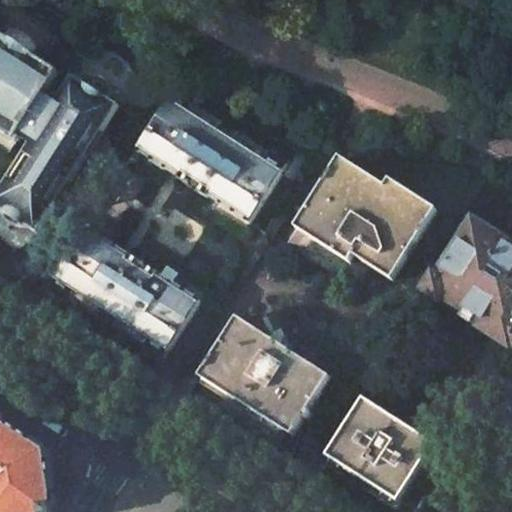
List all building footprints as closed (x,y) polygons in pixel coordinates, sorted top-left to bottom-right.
[(60,74),(35,57),(39,51),(33,42),(25,36),(18,33),(11,32),(7,39),(0,35),(0,133),(16,144),(21,137),(31,144),(25,154),(35,161),(20,186),(9,179),(0,192),(0,210),(4,219),(11,226),(19,229),(25,230),(30,229),(38,235),(55,208),(48,204),(64,179),(71,183),(88,157),(81,153),(96,129),(103,133),(120,107),(110,100),(111,95),(111,89),(108,82),(105,79),(100,78),(95,78),(88,80),(84,84),(74,77),(54,109),(42,102),(60,74)] [(282,176),(169,103),(137,154),(171,175),(179,180),(178,182),(186,187),(192,186),(200,191),(200,196),(209,201),(210,200),(250,225),(276,186),(282,176)] [(381,197),(336,168),(297,229),(343,258),(351,264),(355,257),(394,281),(433,221),(386,191),(381,197)] [(511,233),(506,243),(474,222),(472,225),(469,224),(466,224),(464,225),(461,228),(460,230),(459,234),(461,238),(463,239),(438,278),(435,276),(425,292),(441,301),(443,298),(484,324),(482,328),(496,337),(510,346),(510,345),(511,346),(511,352),(511,354),(511,353),(511,233)] [(56,281),(169,352),(201,303),(160,277),(161,275),(153,270),(148,271),(140,266),(138,260),(131,256),(130,257),(122,252),(88,231),(56,281)] [(267,337),(239,319),(201,378),(294,437),(305,419),(308,421),(313,414),(310,412),(332,378),(290,351),(267,337)] [(437,445),(365,399),(328,459),(399,504),(437,445)] [(0,511),(49,511),(57,501),(52,463),(50,464),(48,455),(37,448),(38,446),(0,420),(0,511)] [(447,511),(426,499),(417,511),(447,511)]
